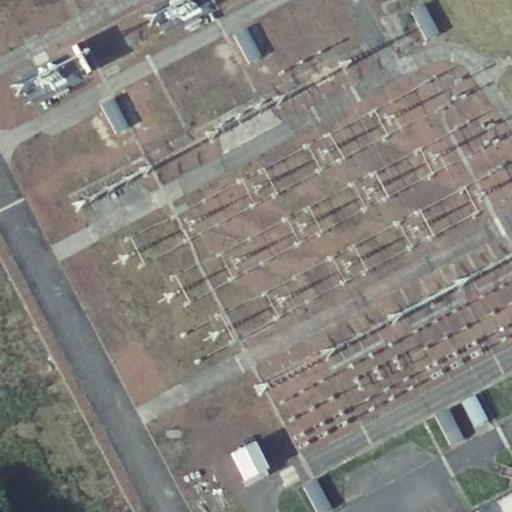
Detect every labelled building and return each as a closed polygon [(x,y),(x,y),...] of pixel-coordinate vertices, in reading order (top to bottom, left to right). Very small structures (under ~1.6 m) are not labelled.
[(424,6),(412,12),(427,41),(439,35),(424,6)] [(246,29),(233,36),(248,65),(261,58),(246,29)] [(112,99),(100,106),(115,135),(128,128),(112,99)] [(474,398),(461,404),(474,430),(487,423),(474,398)] [(447,410),(434,416),(450,448),(464,442),(447,410)] [(316,482),(302,490),(314,511),(327,511),(332,510),(316,482)] [(511,511),(511,493),(475,511),(511,511)]
